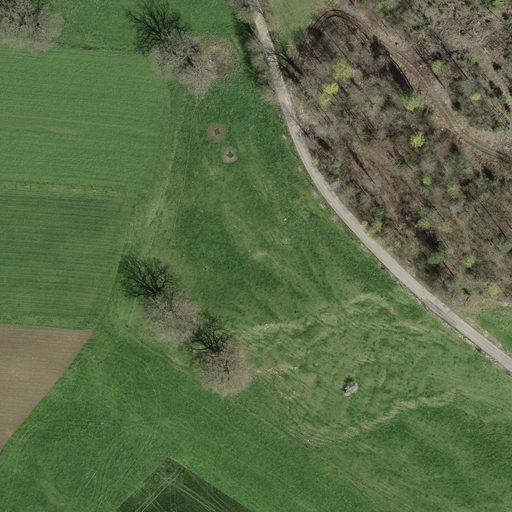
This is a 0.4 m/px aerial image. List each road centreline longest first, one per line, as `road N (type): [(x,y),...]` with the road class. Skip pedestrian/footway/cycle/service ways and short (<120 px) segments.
road 1 (unclassified): [(511,357),(359,219),(312,152),(257,0)]
road 2 (track): [(295,104),(307,35),(330,13),(342,13),(419,67),(462,135),(511,160)]
